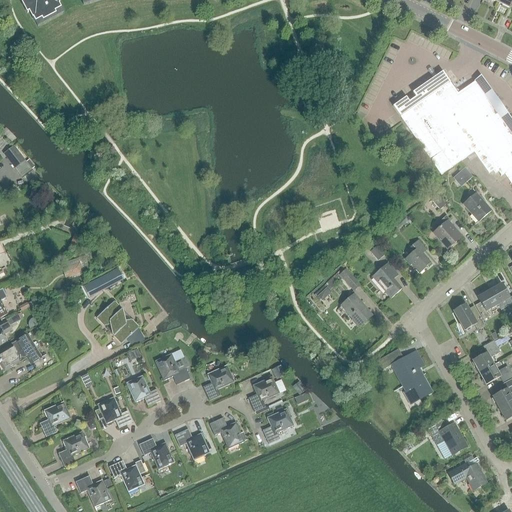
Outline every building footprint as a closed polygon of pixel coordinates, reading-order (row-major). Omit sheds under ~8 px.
[(32,18),(37,27),(63,13),(58,4),(59,4),(57,0),(81,0),(83,5),(100,0),(19,0),(26,13),(28,12),(32,19),(32,18)] [(511,0),(497,0),(497,3),(509,9),(511,2),(511,0)] [(473,153),(488,174),(492,171),(494,174),(497,172),(500,177),(505,173),(511,168),(511,135),(475,82),(457,94),(442,72),(412,93),(415,97),(409,102),(406,98),(392,107),(440,175),(473,153)] [(14,169),(25,161),(13,147),(3,154),(14,169)] [(464,168),(455,175),(463,185),(466,182),(472,177),(464,168)] [(478,223),(491,211),(475,193),(462,205),(478,223)] [(439,210),(445,205),(435,194),(430,199),(439,210)] [(461,237),(448,222),(450,220),(446,216),(436,225),(439,228),(433,234),(447,250),(461,237)] [(394,226),(395,227),(398,230),(403,226),(399,221),(394,226)] [(74,234),(69,247),(75,250),(80,237),(74,234)] [(425,268),(430,263),(421,254),(426,250),(418,240),(409,248),(412,252),(404,260),(409,266),(411,265),(419,275),(425,269),(425,268)] [(384,256),(372,242),(365,248),(378,262),(384,256)] [(84,256),(61,263),(62,268),(74,264),(77,274),(82,272),(81,270),(88,268),(84,256)] [(390,299),(401,290),(393,280),(398,276),(387,264),(371,277),(390,299)] [(123,280),(124,280),(122,276),(123,276),(122,274),(121,274),(118,268),(117,268),(118,269),(83,287),(83,286),(82,287),(88,298),(89,298),(87,294),(116,279),(118,283),(123,280)] [(342,279),(353,292),(360,285),(346,270),(339,276),(342,279)] [(339,276),(327,288),(329,291),(342,279),(339,276)] [(501,284),(489,291),(497,306),(504,302),(509,310),(511,308),(511,296),(509,298),(501,284)] [(327,288),(317,297),(320,300),(322,302),(331,293),(329,291),(327,288)] [(497,306),(489,291),(477,298),(480,303),(475,306),(483,321),(491,316),(488,311),(497,306)] [(359,327),(371,316),(353,296),(341,306),(359,327)] [(122,310),(114,302),(102,312),(101,312),(97,316),(97,317),(96,318),(104,327),(109,325),(112,331),(110,332),(113,336),(121,345),(138,328),(130,320),(124,321),(122,310)] [(14,314),(28,307),(26,303),(12,310),(14,314)] [(477,331),(485,327),(473,307),(468,310),(465,305),(453,312),(464,331),(474,325),(477,331)] [(9,326),(20,321),(19,319),(17,315),(0,323),(0,344),(6,341),(3,336),(6,334),(12,330),(9,326)] [(28,335),(27,335),(0,351),(0,365),(4,372),(26,358),(30,365),(42,358),(28,335)] [(507,335),(499,339),(502,343),(509,339),(507,335)] [(472,361),(479,373),(493,365),(490,358),(499,353),(493,342),(483,347),(486,353),(472,361)] [(399,353),(378,365),(381,371),(390,366),(393,365),(408,391),(405,392),(403,393),(410,405),(425,396),(422,391),(429,387),(418,369),(424,366),(422,363),(419,359),(416,352),(403,359),(399,353)] [(176,386),(190,380),(185,369),(188,368),(184,358),(175,362),(171,354),(154,362),(163,382),(172,378),(176,386)] [(202,388),(205,392),(209,402),(220,396),(217,390),(234,383),(226,366),(224,367),(222,363),(217,366),(218,370),(206,375),(211,384),(202,388)] [(493,365),(479,373),(485,385),(500,378),(502,383),(511,377),(511,376),(507,367),(497,372),(493,365)] [(280,366),(272,369),(276,376),(283,372),(280,366)] [(90,386),(85,376),(80,378),(85,389),(90,386)] [(147,408),(161,401),(156,390),(150,393),(142,376),(125,384),(134,403),(143,399),(147,408)] [(262,402),(279,394),(272,377),(252,386),(256,395),(248,399),(254,413),(265,408),(262,402)] [(511,398),(509,394),(511,392),(511,379),(503,384),(506,389),(492,397),(499,409),(511,401),(511,398)] [(79,392),(75,384),(69,387),(72,395),(79,392)] [(295,391),(299,396),(305,392),(301,387),(295,391)] [(305,395),(294,400),(297,406),(308,401),(305,395)] [(118,429),(132,423),(127,412),(121,414),(114,398),(97,405),(99,410),(94,412),(98,421),(103,419),(105,425),(115,421),(118,429)] [(511,401),(499,409),(505,421),(511,417),(511,401)] [(70,419),(64,404),(63,403),(43,411),(47,421),(39,424),(45,438),(57,433),(54,427),(70,419)] [(277,434),(293,426),(286,409),(266,418),(270,427),(262,431),(268,445),(279,440),(277,434)] [(228,450),(244,442),(235,423),(226,427),(222,419),(209,425),(214,436),(220,433),(228,450)] [(442,422),(427,430),(431,437),(436,445),(443,441),(452,456),(467,448),(454,425),(446,429),(442,422)] [(193,461),(210,454),(201,434),(191,438),(188,430),(174,436),(179,447),(185,445),(193,461)] [(82,433),(64,441),(62,441),(66,451),(58,454),(64,468),(75,463),(72,457),(89,450),(82,433)] [(157,470),(174,463),(165,443),(156,447),(152,439),(138,445),(143,457),(150,454),(157,470)] [(443,441),(436,445),(444,460),(452,456),(443,441)] [(127,493),(144,485),(135,465),(126,470),(122,461),(108,468),(114,479),(120,476),(127,493)] [(473,491),(487,483),(476,465),(467,470),(464,465),(448,474),(454,485),(465,479),(473,491)] [(94,508),(110,500),(102,481),(92,485),(89,477),(75,483),(80,494),(86,491),(94,508)] [(112,485),(109,479),(103,482),(106,488),(112,485)]
